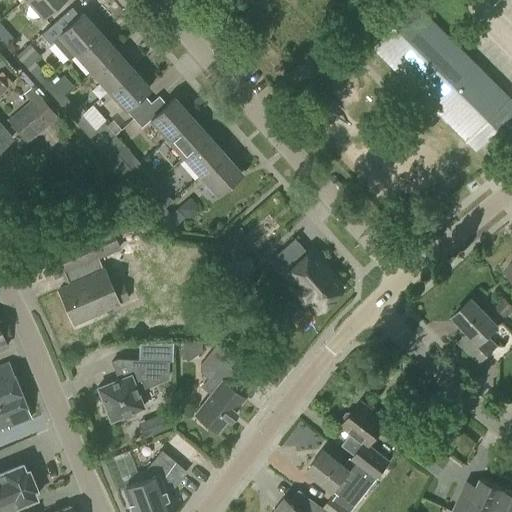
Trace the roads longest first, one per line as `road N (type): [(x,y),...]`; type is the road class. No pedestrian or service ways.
road 1 (residential): [(401,275),(155,0)]
road 2 (tertiary): [(205,511),(372,304)]
road 3 (secondary): [(101,511),(0,273)]
road 4 (residential): [(511,428),(449,389),(372,304)]
road 5 (tertiary): [(401,275),(511,189)]
